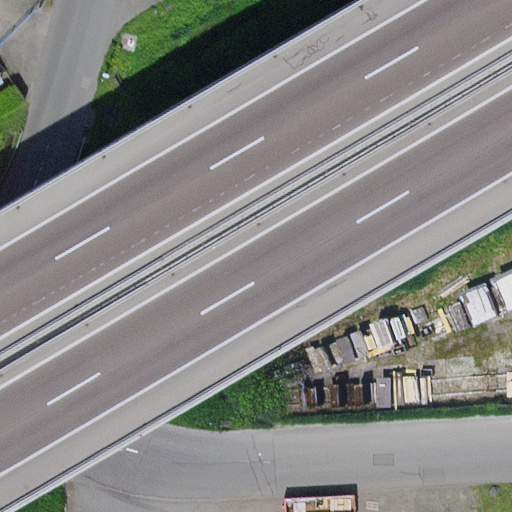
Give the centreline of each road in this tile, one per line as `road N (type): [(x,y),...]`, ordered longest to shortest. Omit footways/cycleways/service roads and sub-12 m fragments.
road 1 (tertiary): [(511,55),(0,360)]
road 2 (motorway): [(0,434),(511,131)]
road 3 (motorway): [(495,0),(0,291)]
road 4 (unclassified): [(511,442),(180,460),(96,448),(0,386)]
road 5 (unclassified): [(0,324),(86,0)]
